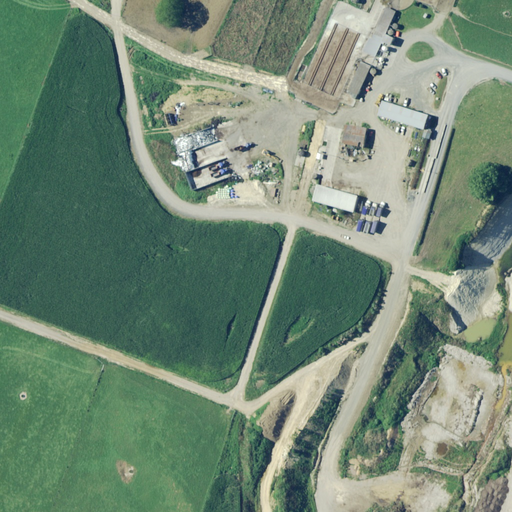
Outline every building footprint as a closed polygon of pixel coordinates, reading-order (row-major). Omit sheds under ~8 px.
[(377,57),(385,38),(375,34),(372,40),(369,39),(363,52),(377,57)] [(372,66),(361,61),(348,90),(357,101),(372,66)] [(431,114),(383,101),(378,117),(426,130),(431,114)] [(369,128),(346,123),(342,144),(365,148),(369,128)] [(433,132),(427,130),(424,137),(431,139),(433,132)] [(359,197),(317,186),(313,200),(355,212),(359,197)]
